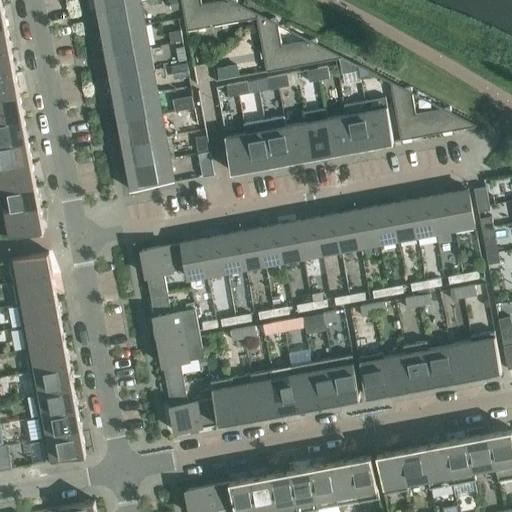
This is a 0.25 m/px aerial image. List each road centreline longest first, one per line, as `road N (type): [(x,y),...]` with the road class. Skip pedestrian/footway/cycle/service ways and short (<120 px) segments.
road 1 (residential): [(75,234),(469,162),(490,150)]
road 2 (residential): [(114,471),(511,393)]
road 3 (residential): [(114,471),(75,234)]
road 4 (residential): [(75,234),(32,0)]
